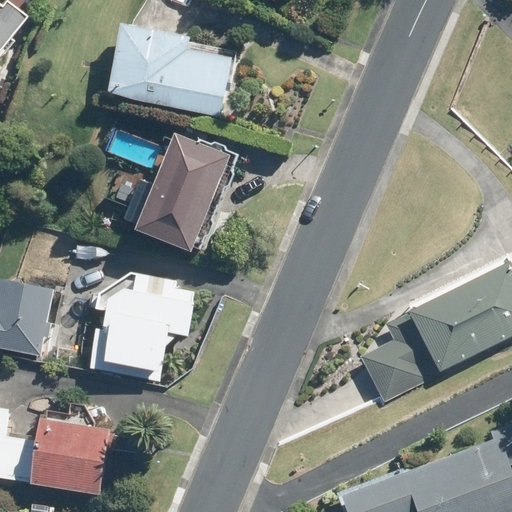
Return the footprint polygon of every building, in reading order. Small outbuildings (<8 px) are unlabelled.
[(0,0),(0,70),(42,15),(23,1),(20,4),(14,0),(0,0)] [(141,23),(126,89),(232,114),(245,57),(203,48),(205,37),(141,23)] [(152,179),(136,218),(210,248),(249,154),(196,134),(175,188),(152,179)] [(405,315),(384,325),(391,340),(358,356),(381,403),(428,381),(421,367),(430,363),(433,370),(511,332),(511,267),(508,260),(403,311),(405,315)] [(0,305),(0,339),(52,353),(57,334),(61,335),(64,323),(59,321),(68,287),(23,276),(14,309),(0,305)] [(118,305),(105,366),(171,380),(174,368),(178,369),(186,332),(201,335),(208,299),(145,286),(118,305)] [(0,480),(110,497),(120,434),(59,426),(55,425),(52,445),(47,444),(15,440),(18,414),(0,411),(0,480)] [(487,433),(489,440),(337,495),(342,511),(511,511),(511,484),(505,465),(511,461),(511,425),(511,424),(487,433)]
